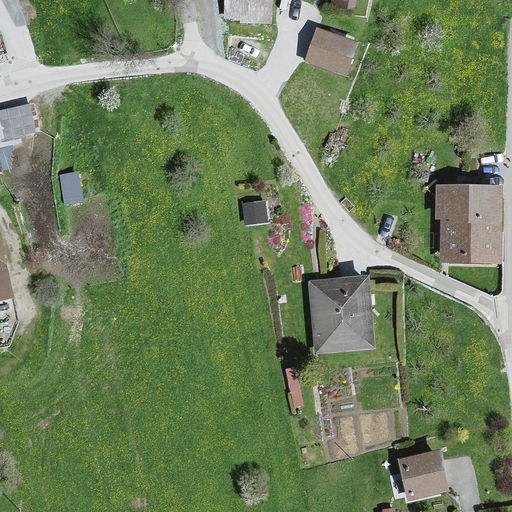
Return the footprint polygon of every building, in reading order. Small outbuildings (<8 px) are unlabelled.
[(276,0),(229,0),(230,24),(277,23),(276,0)] [(322,27),(311,63),(357,77),(368,41),(322,27)] [(317,79),(285,100),(309,138),(341,117),(317,79)] [(37,109),(0,117),(0,142),(43,133),(37,109)] [(438,177),(439,259),(503,259),(502,176),(438,177)] [(5,216),(0,217),(0,303),(20,300),(5,216)] [(380,282),(315,288),(321,356),(385,350),(380,282)] [(447,455),(405,465),(413,502),(456,493),(447,455)]
